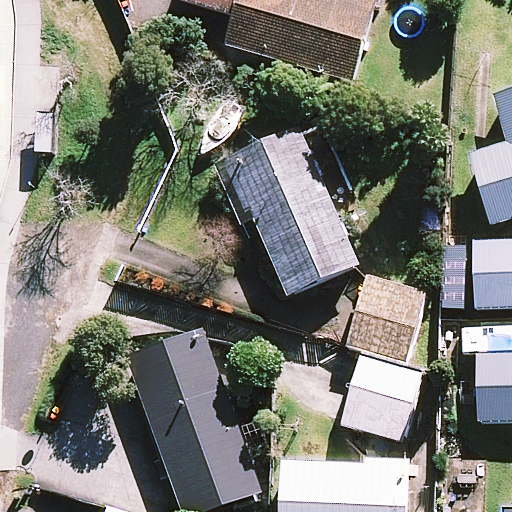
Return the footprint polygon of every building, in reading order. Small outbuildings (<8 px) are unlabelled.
[(232,23),(238,0),(177,0),(176,7),(232,23)] [(297,76),(352,92),(377,5),(360,0),(337,0),(336,3),(325,0),(238,0),(232,23),(223,55),(278,71),(276,78),(295,84),(297,76)] [(511,96),(491,103),(505,150),(468,161),(489,234),(511,227),(511,96)] [(286,306),(358,274),(299,138),(220,172),(246,232),(252,229),(286,306)] [(473,316),(511,315),(511,246),(472,247),(473,316)] [(407,368),(426,299),(365,283),(346,352),(407,368)] [(126,363),(179,511),(233,511),(262,502),(205,342),(203,336),(126,363)] [(479,373),(511,371),(511,340),(479,341),(479,373)] [(340,433),(403,450),(422,381),(359,364),(340,433)] [(279,511),(406,511),(408,475),(281,469),(279,511)]
